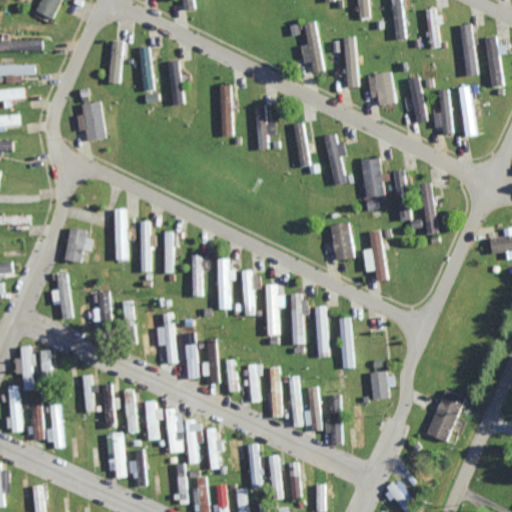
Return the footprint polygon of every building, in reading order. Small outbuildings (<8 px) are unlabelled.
[(67,0),(46,0),(42,11),(59,19),(67,0)] [(186,0),(188,9),(198,7),(196,0),(186,0)] [(359,0),(361,18),(371,17),(369,0),(359,0)] [(392,0),(396,36),(406,35),(402,0),(392,0)] [(424,9),(430,49),(441,48),(435,8),(424,9)] [(310,64),(317,63),(318,73),(328,72),(321,22),(309,23),(312,45),(307,46),(310,64)] [(464,26),(471,77),(482,75),(475,24),(464,26)] [(489,38),(498,88),(508,86),(500,36),(489,38)] [(0,51),(50,50),(50,40),(0,41),(0,51)] [(346,41),(351,88),(361,87),(356,40),(346,41)] [(115,83),(126,84),(128,41),(117,41),(115,83)] [(144,48),(148,91),(160,89),(156,47),(144,48)] [(171,61),(178,102),(188,100),(181,60),(171,61)] [(0,66),(0,76),(42,76),(42,66),(0,66)] [(378,74),(381,108),(398,107),(395,72),(378,74)] [(409,79),(418,121),(428,119),(419,77),(409,79)] [(221,86),(223,133),(233,133),(232,86),(221,86)] [(470,137),(481,137),(476,86),(465,87),(470,137)] [(0,90),(0,102),(8,101),(9,110),(19,109),(18,100),(30,99),(29,88),(0,90)] [(440,91),(447,133),(457,132),(450,89),(440,91)] [(94,142),(111,140),(107,103),(89,105),(90,115),(83,116),(85,131),(92,130),(94,142)] [(257,105),(260,148),(270,148),(268,105),(257,105)] [(0,116),(0,132),(10,132),(10,127),(26,126),(25,116),(0,116)] [(295,124),(302,167),(312,165),(305,122),(295,124)] [(347,157),(351,157),(349,143),(342,144),(341,134),(331,136),(339,186),(351,184),(347,157)] [(16,140),(0,140),(0,159),(4,159),(4,151),(17,151),(16,140)] [(390,196),(385,159),(365,161),(369,198),(390,196)] [(416,220),(411,170),(397,172),(403,222),(416,220)] [(441,234),(439,184),(427,185),(429,234),(441,234)] [(133,209),(121,209),(122,261),(134,260),(133,209)] [(36,216),(0,216),(0,225),(36,225),(36,216)] [(426,229),(426,220),(413,221),(413,230),(426,229)] [(147,273),(157,272),(154,221),(145,222),(147,273)] [(336,226),(339,260),(358,258),(355,224),(336,226)] [(511,228),(509,229),(510,237),(495,238),(496,254),(511,252),(511,228)] [(88,263),(91,230),(74,229),(71,261),(88,263)] [(367,251),(372,272),(380,271),(381,280),(393,278),(384,230),(372,232),(376,249),(367,251)] [(171,232),(171,273),(179,273),(179,257),(185,257),(185,237),(179,237),(179,232),(171,232)] [(207,270),(214,270),(214,260),(206,260),(206,255),(197,255),(198,297),(207,297),(207,270)] [(222,259),(224,310),(235,310),(234,281),(240,280),(240,269),(234,270),(233,259),(222,259)] [(0,274),(18,274),(18,263),(0,263),(0,274)] [(248,271),(249,316),(259,316),(257,270),(248,271)] [(68,318),(74,317),(72,300),(75,299),(73,274),(63,275),(64,290),(58,291),(59,306),(67,305),(68,318)] [(0,294),(10,294),(9,284),(0,284),(0,294)] [(267,284),(270,335),(280,334),(277,284),(267,284)] [(82,286),(84,329),(94,328),(92,285),(82,286)] [(100,293),(104,337),(114,336),(111,293),(100,293)] [(296,295),(298,345),(308,344),(307,294),(296,295)] [(128,300),(129,321),(139,320),(137,299),(128,300)] [(321,307),(322,355),(332,354),(331,307),(321,307)] [(155,354),(162,353),(156,309),(148,310),(155,354)] [(160,327),(162,345),(171,345),(172,364),(182,363),(177,312),(167,313),(168,326),(160,327)] [(349,369),(359,368),(354,318),(343,319),(349,369)] [(183,333),(184,359),(190,359),(189,343),(199,342),(199,333),(183,333)] [(214,383),(222,382),(221,342),(212,342),(212,351),(213,351),(213,362),(206,362),(206,376),(214,376),(214,383)] [(203,378),(202,343),(191,344),(192,379),(203,378)] [(27,346),(27,357),(21,357),(21,373),(29,372),(29,390),(39,390),(37,345),(27,346)] [(46,350),(47,394),(59,394),(57,349),(46,350)] [(240,359),(230,359),(232,392),(241,392),(240,359)] [(254,402),(263,402),(262,375),(265,375),(265,363),(253,364),(254,402)] [(269,369),(271,416),(281,415),(279,369),(269,369)] [(393,397),(390,370),(374,372),(377,399),(393,397)] [(96,374),(88,374),(90,411),(98,411),(96,374)] [(288,377),(294,424),(304,422),(298,376),(288,377)] [(106,384),(107,428),(118,428),(117,383),(106,384)] [(14,385),(15,417),(12,417),(13,431),(27,430),(25,385),(14,385)] [(311,387),(312,411),(309,411),(309,428),(325,428),(323,386),(311,387)] [(470,396),(450,388),(433,434),(453,441),(470,396)] [(130,389),(131,433),(142,433),(140,389),(130,389)] [(330,397),(333,445),(343,444),(340,396),(330,397)] [(31,401),(34,440),(44,439),(41,400),(31,401)] [(151,401),(153,440),(163,439),(161,400),(151,401)] [(276,401),(276,418),(287,417),(286,400),(276,401)] [(358,448),(368,448),(367,403),(357,403),(358,448)] [(50,429),(52,442),(58,441),(59,448),(69,446),(61,404),(52,405),(56,428),(50,429)] [(188,452),(187,433),(182,433),(181,408),(172,408),(174,452),(188,452)] [(204,463),(202,420),(191,421),(193,463),(204,463)] [(129,477),(128,432),(117,433),(117,442),(111,442),(113,470),(120,470),(120,478),(129,477)] [(244,470),(241,438),(231,439),(234,471),(244,470)] [(252,444),(255,488),(266,487),(263,443),(252,444)] [(439,485),(416,448),(405,455),(421,481),(425,478),(432,489),(439,485)] [(134,461),(135,478),(143,477),(143,486),(151,486),(149,449),(140,449),(140,461),(134,461)] [(275,455),(276,498),(285,497),(284,455),(275,455)] [(0,507),(9,507),(7,462),(0,461),(0,507)] [(306,498),(305,462),(293,462),(294,499),(306,498)] [(182,464),(182,501),(190,501),(190,464),(182,464)] [(319,471),(320,511),(331,511),(330,470),(319,471)] [(34,485),(36,511),(46,511),(44,484),(34,485)] [(231,511),(231,484),(220,484),(221,507),(219,507),(218,511),(231,511)] [(204,506),(203,488),(196,488),(197,506),(204,506)] [(251,511),(251,489),(241,489),(241,511),(251,511)]
